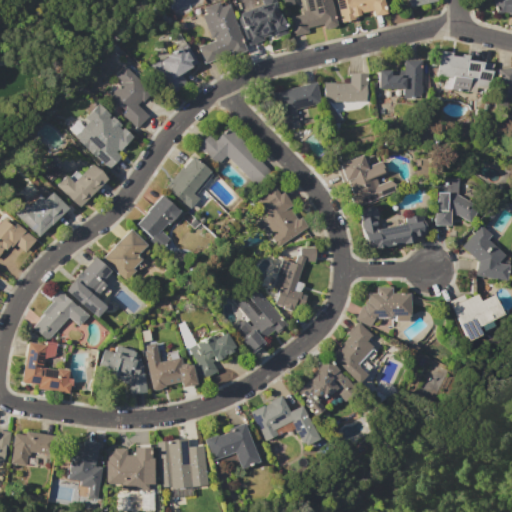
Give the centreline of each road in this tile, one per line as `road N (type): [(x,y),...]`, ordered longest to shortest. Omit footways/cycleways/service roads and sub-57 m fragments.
road 1 (residential): [(0,343),(32,277),(113,208),(179,119),(217,88),(428,27),(511,41)]
road 2 (residential): [(217,88),(324,207),(341,271),(329,315),(247,387),(191,411),(94,419),(15,407),(0,397)]
